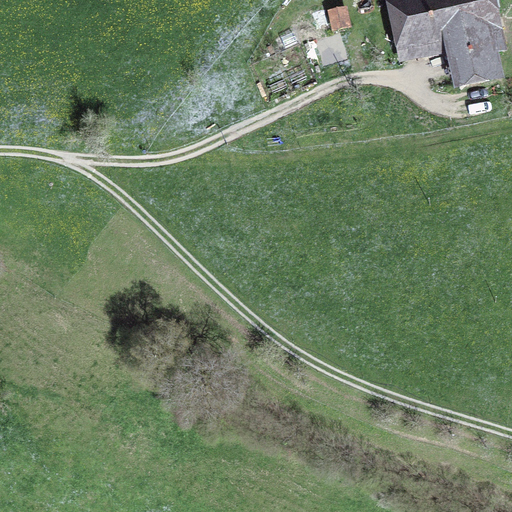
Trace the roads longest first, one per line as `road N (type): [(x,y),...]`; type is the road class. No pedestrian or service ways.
road 1 (track): [(0,151),(86,169),(274,337),(338,375),(511,435)]
road 2 (track): [(404,80),(340,83),(165,158),(62,158)]
